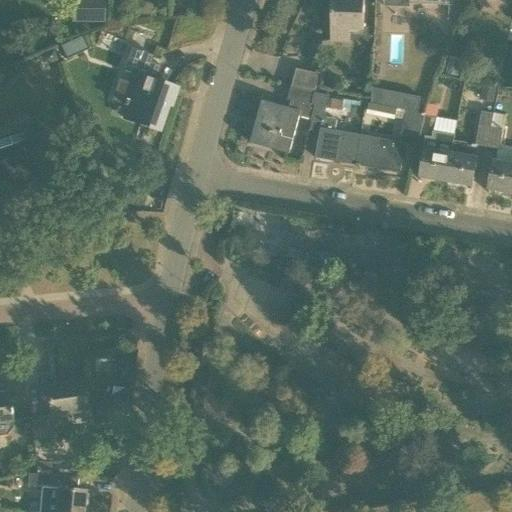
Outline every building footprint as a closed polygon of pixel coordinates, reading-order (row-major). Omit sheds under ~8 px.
[(103,0),(73,0),(73,23),(103,24),(103,0)] [(364,30),(364,0),(332,0),(331,42),(351,42),(351,29),(364,30)] [(56,38),(64,58),(88,48),(80,28),(56,38)] [(455,36),(451,53),(465,56),(469,39),(455,36)] [(174,85),(156,79),(161,66),(146,60),(148,54),(131,48),(124,69),(137,74),(133,84),(126,106),(122,117),(139,124),(139,125),(157,132),(174,85)] [(54,50),(42,55),(45,62),(51,64),(58,61),(54,50)] [(297,70),(291,88),(315,93),(320,74),(312,72),(297,70)] [(312,121),(316,106),(313,105),(316,93),(315,93),(291,88),(288,100),(291,101),(289,108),(262,101),(251,143),(290,154),(300,117),(311,121),(312,121)] [(324,118),(326,107),(328,98),(329,96),(316,93),(313,105),(316,106),(312,121),(323,124),(321,129),(316,158),(356,165),(362,137),(335,132),(337,120),(324,118)] [(418,113),(421,99),(396,94),(394,108),(408,111),(418,113)] [(419,147),(421,137),(426,114),(418,113),(408,111),(401,144),(362,137),(356,165),(360,167),(360,166),(387,171),(388,168),(401,171),(406,144),(419,147)] [(488,141),(493,114),(481,112),(479,125),(481,125),(479,139),(488,141)] [(446,182),(453,141),(454,135),(434,132),(437,116),(426,114),(421,137),(426,139),(424,149),(426,149),(421,177),(420,181),(422,181),(422,177),(446,182)] [(503,129),(506,116),(493,114),(488,141),(490,141),(489,147),(499,149),(503,129)] [(0,189),(13,186),(11,180),(38,171),(36,163),(37,163),(36,159),(34,159),(34,157),(51,152),(52,154),(53,153),(44,126),(24,132),(26,139),(0,147),(0,189)] [(472,190),(473,186),(479,145),(453,141),(446,182),(471,186),(471,190),(472,190)] [(511,193),(511,164),(494,161),(489,189),(489,193),(490,193),(491,190),(511,193)] [(271,248),(276,213),(258,210),(252,245),(271,248)] [(181,348),(190,350),(195,326),(185,324),(181,348)] [(207,366),(208,348),(199,347),(197,365),(207,366)] [(84,398),(81,382),(46,388),(50,416),(85,410),(84,403),(85,402),(84,398)] [(12,428),(11,421),(12,421),(8,393),(0,394),(0,434),(6,434),(12,428)] [(34,447),(49,445),(45,415),(29,417),(34,447)] [(42,487),(43,475),(28,474),(27,486),(42,487)] [(83,511),(85,491),(46,487),(44,502),(40,501),(39,511),(83,511)]
